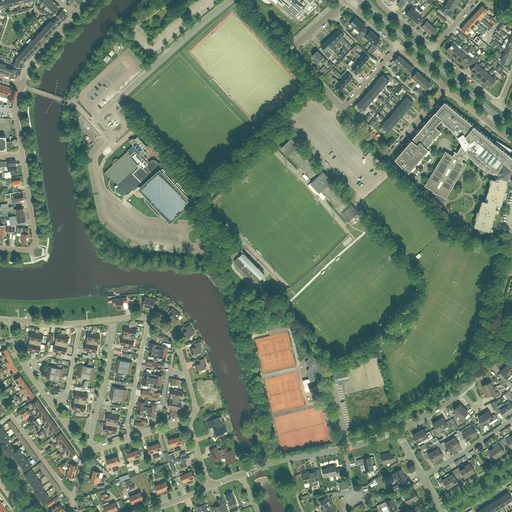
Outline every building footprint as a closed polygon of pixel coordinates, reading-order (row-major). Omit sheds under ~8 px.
[(39,0),(53,13),(52,15),(55,18),(52,22),(50,20),(20,53),(27,58),(61,20),(61,21),(65,16),(63,14),(65,12),(62,9),(58,13),(56,11),(59,7),(56,4),(57,4),(56,3),(55,4),(53,1),(51,0),(39,0)] [(274,0),(300,22),(324,1),(323,0),(274,0)] [(448,0),(445,6),(453,10),(456,5),(448,0)] [(450,16),(453,10),(445,6),(442,4),(440,6),(442,7),(440,10),(438,9),(437,10),(444,17),(447,14),(450,16)] [(406,13),(411,18),(422,5),(420,8),(418,6),(416,9),(412,6),(406,13)] [(419,25),(424,19),(422,17),(420,15),(422,12),(421,12),(425,7),(422,5),(411,18),(417,23),(419,25)] [(478,10),(484,15),(487,18),(489,16),(486,13),(488,11),(482,5),(478,10)] [(0,71),(1,72),(2,73),(2,72),(8,74),(8,75),(9,75),(10,75),(15,77),(16,74),(19,75),(21,71),(15,69),(16,66),(21,68),(23,62),(25,60),(15,51),(13,50),(13,52),(18,56),(16,58),(14,65),(11,64),(10,69),(5,67),(5,65),(0,62),(0,8),(0,7),(0,71)] [(484,15),(478,10),(474,15),(479,20),(480,20),(490,29),(492,27),(482,18),(484,15)] [(446,20),(438,14),(436,16),(444,22),(446,20)] [(474,15),(470,19),(478,26),(479,25),(477,23),(479,20),(474,15)] [(493,16),(489,20),(495,25),(498,21),(493,16)] [(355,27),(360,21),(355,17),(353,19),(350,17),(343,25),(347,29),(350,26),(348,25),(350,23),(355,27)] [(424,19),(419,25),(421,26),(421,27),(426,32),(432,25),(426,21),(424,19)] [(470,19),(465,24),(471,29),(475,24),(478,27),(478,26),(470,19)] [(360,21),(355,27),(355,28),(353,30),(356,32),(358,30),(359,31),(356,35),(359,38),(366,30),(363,28),(365,26),(360,21)] [(469,32),(471,29),(465,24),(461,29),(469,36),(471,34),(469,32)] [(432,25),(426,32),(432,36),(437,30),(432,25)] [(339,29),(334,34),(339,39),(349,49),(351,47),(344,38),(343,39),(341,37),(344,35),(339,29)] [(366,30),(359,38),(361,35),(364,38),(365,36),(370,40),(375,34),(370,30),(368,32),(366,30)] [(339,39),(334,34),(330,38),(334,43),(335,43),(340,48),(342,46),(337,41),(339,39)] [(375,34),(370,40),(373,43),(371,44),(372,45),(368,50),(372,53),(381,43),(378,41),(380,39),(375,34)] [(325,42),(330,47),(336,53),(337,52),(332,45),(334,43),(330,38),(325,42)] [(510,58),(511,53),(511,51),(505,49),(494,39),(492,42),(501,50),(501,49),(504,52),(503,55),(510,58)] [(454,41),(452,43),(446,50),(451,54),(457,47),(458,45),(454,41)] [(505,49),(511,51),(511,45),(508,44),(505,41),(503,43),(507,46),(505,49)] [(327,49),(330,47),(325,42),(321,46),(323,49),(321,51),(328,58),(332,55),(327,49)] [(451,54),(456,58),(461,51),(466,46),(464,44),(459,49),(457,47),(451,54)] [(351,50),(353,52),(365,62),(369,58),(364,53),(362,56),(360,54),(359,54),(355,51),(357,48),(355,46),(351,50)] [(317,50),(312,55),(318,61),(320,59),(324,65),(328,61),(323,56),(322,56),(317,50)] [(510,58),(503,55),(497,50),(495,52),(499,55),(502,58),(501,61),(508,64),(510,58)] [(466,55),(461,51),(456,58),(460,62),(466,55)] [(353,52),(351,54),(356,58),(353,61),(361,67),(365,62),(353,52)] [(395,63),(398,65),(403,59),(399,55),(396,59),(395,58),(390,63),(393,65),(395,63)] [(468,57),(466,55),(460,62),(465,66),(468,63),(470,65),(476,59),(473,56),(472,57),(470,56),(468,57)] [(403,69),(408,63),(403,59),(398,65),(403,69)] [(470,70),(475,74),(481,67),(484,63),(482,61),(478,65),(476,63),(478,61),(476,59),(470,65),(472,67),(470,70)] [(344,65),(347,68),(353,73),(355,71),(356,72),(361,67),(353,61),(349,66),(342,60),(340,62),(344,65)] [(408,63),(403,69),(408,74),(413,68),(408,63)] [(397,70),(390,64),(389,66),(391,69),(395,73),(397,70)] [(347,68),(344,65),(342,67),(345,70),(341,75),(348,81),(352,76),(348,72),(349,72),(346,69),(347,68)] [(481,67),(475,74),(480,78),(490,66),(488,65),(484,70),(481,67)] [(328,70),(324,66),(319,70),(323,75),(328,70)] [(480,78),(484,82),(490,75),(495,70),(493,69),(488,74),(486,72),(490,67),(490,66),(480,78)] [(334,77),(344,86),(348,81),(341,75),(335,70),(334,72),(339,77),(341,79),(339,82),(334,77)] [(416,81),(421,75),(416,71),(411,77),(416,81)] [(382,74),(378,79),(385,85),(388,81),(390,82),(393,79),(391,77),(387,74),(385,77),(382,74)] [(426,79),(421,75),(416,81),(417,81),(411,87),(413,89),(416,86),(418,88),(426,79)] [(492,77),(490,75),(484,82),(489,86),(493,82),(494,83),(498,79),(494,76),(492,77)] [(344,86),(334,77),(332,80),(335,82),(333,85),(335,87),(340,91),(344,86)] [(381,90),(385,85),(378,79),(374,84),(381,90)] [(426,79),(418,88),(416,91),(421,96),(424,93),(420,90),(423,87),(426,89),(427,87),(429,89),(431,88),(433,86),(432,85),(431,83),(426,79)] [(370,89),(376,95),(381,90),(374,84),(370,89)] [(5,86),(1,96),(8,99),(11,88),(5,86)] [(407,90),(403,86),(397,93),(399,94),(403,89),(405,92),(407,90)] [(8,99),(7,101),(13,103),(17,90),(11,88),(8,99)] [(365,94),(372,100),(376,95),(370,89),(365,94)] [(403,101),(410,107),(414,102),(411,100),(413,97),(410,94),(410,95),(407,92),(405,96),(406,97),(403,101)] [(361,99),(368,105),(372,100),(365,94),(361,99)] [(364,110),(368,105),(361,99),(357,104),(360,107),(358,109),(360,112),(364,110)] [(493,141),(444,101),(394,158),(407,173),(428,149),(426,148),(441,131),(435,126),(441,120),(444,123),(446,124),(447,126),(449,127),(450,128),(451,130),(453,131),(454,133),(455,134),(456,136),(457,137),(461,144),(457,152),(454,151),(451,155),(445,152),(425,185),(434,190),(433,191),(435,193),(436,192),(445,197),(465,164),(460,161),(462,158),(466,160),(469,155),(470,156),(472,158),(473,160),(475,161),(476,162),(478,164),(480,165),(482,166),(484,168),(485,169),(487,170),(489,171),(491,172),(493,173),(494,171),(496,173),(495,173),(498,174),(497,177),(493,176),(493,179),(491,178),(486,198),(488,198),(487,202),(482,200),(474,227),(481,229),(480,231),(485,233),(486,230),(489,231),(496,208),(495,208),(496,205),(500,206),(507,183),(510,184),(511,185),(511,172),(510,172),(511,169),(501,163),(503,162),(511,169),(511,156),(509,154),(511,149),(496,140),(493,141)] [(410,107),(403,101),(399,106),(405,112),(410,107)] [(405,112),(399,106),(394,111),(401,117),(405,112)] [(401,117),(394,111),(390,116),(397,122),(401,117)] [(390,116),(386,121),(393,127),(397,122),(390,116)] [(388,132),(393,127),(386,121),(382,126),(380,130),(384,132),(386,130),(388,132)] [(377,136),(371,130),(369,132),(375,138),(377,136)] [(0,149),(5,149),(6,149),(5,148),(12,148),(12,141),(5,141),(5,136),(0,136),(0,149)] [(144,198),(144,199),(145,200),(158,215),(159,215),(160,215),(160,216),(161,216),(161,215),(162,215),(163,215),(163,214),(170,221),(190,203),(192,205),(195,202),(196,202),(196,201),(196,200),(196,199),(196,198),(195,198),(164,164),(164,163),(163,163),(162,163),(162,162),(161,162),(159,162),(159,163),(148,162),(148,161),(148,160),(147,160),(147,159),(146,158),(143,155),(146,152),(143,149),(144,149),(146,146),(139,138),(136,140),(135,139),(134,139),(134,138),(133,138),(132,138),(131,139),(129,141),(134,145),(119,159),(118,159),(117,158),(116,158),(116,159),(115,159),(114,159),(114,160),(113,160),(113,161),(112,162),(112,163),(112,164),(113,164),(113,165),(104,172),(103,172),(106,174),(108,176),(110,178),(110,179),(109,180),(109,181),(109,182),(109,183),(109,184),(109,185),(109,186),(109,187),(110,188),(111,189),(111,190),(112,190),(112,191),(113,192),(114,192),(116,190),(116,191),(117,192),(118,193),(119,193),(120,194),(121,194),(122,194),(123,194),(124,194),(125,194),(126,194),(127,194),(128,193),(129,193),(129,192),(133,189),(134,191),(142,183),(143,185),(139,188),(146,196),(145,196),(145,197),(144,197),(144,198)] [(297,146),(291,139),(281,148),(287,155),(288,154),(293,159),(294,158),(305,171),(304,172),(310,177),(318,170),(296,147),(297,146)] [(16,165),(15,161),(0,162),(0,166),(7,166),(7,171),(16,170),(16,165)] [(337,208),(346,200),(329,182),(331,181),(323,171),(311,183),(319,192),(321,190),(326,195),(327,194),(338,207),(337,208)] [(463,189),(459,184),(455,187),(458,193),(463,189)] [(20,193),(19,191),(9,193),(4,194),(5,198),(10,198),(11,204),(19,202),(19,200),(23,199),(22,192),(20,193)] [(346,200),(337,208),(342,213),(341,214),(347,221),(358,211),(351,204),(350,205),(346,200)] [(23,214),(15,215),(16,222),(24,221),(24,220),(25,220),(25,217),(24,218),(23,214)] [(28,228),(16,227),(16,233),(20,234),(20,238),(21,238),(21,243),(27,244),(28,228)] [(248,258),(243,253),(234,262),(249,277),(254,272),(261,278),(265,275),(259,269),(261,267),(258,264),(256,266),(251,261),(253,259),(250,256),(248,258)] [(155,300),(145,297),(144,300),(143,301),(144,301),(142,307),(149,309),(151,309),(153,310),(154,304),(157,305),(158,301),(155,300)] [(127,302),(126,298),(112,299),(113,305),(116,305),(117,309),(124,309),(124,308),(128,308),(127,302)] [(180,315),(171,308),(169,311),(165,316),(168,318),(173,323),(178,317),(180,319),(182,317),(180,315)] [(192,328),(189,324),(184,327),(186,330),(182,333),(186,339),(194,333),(192,329),(192,328)] [(268,330),(266,324),(255,327),(257,333),(268,330)] [(387,340),(382,334),(378,337),(383,344),(387,340)] [(201,347),(199,341),(193,343),(194,347),(190,348),(192,355),(202,352),(200,347),(201,347)] [(159,345),(158,351),(167,353),(168,347),(167,346),(168,343),(163,342),(162,345),(159,345)] [(0,351),(2,356),(9,354),(6,348),(0,350),(0,351)] [(11,359),(9,354),(2,356),(5,362),(11,359)] [(322,366),(312,356),(305,362),(310,367),(307,370),(309,381),(307,381),(310,392),(318,390),(315,379),(314,379),(312,372),(314,371),(315,372),(322,366)] [(206,363),(204,358),(198,359),(194,360),(193,361),(194,363),(195,363),(195,364),(194,364),(196,371),(206,368),(206,366),(206,365),(206,366),(205,363),(206,363)] [(14,365),(11,359),(5,362),(7,368),(14,365)] [(16,371),(14,365),(7,368),(10,374),(16,371)] [(349,378),(346,367),(333,370),(334,374),(330,375),(332,384),(338,383),(337,381),(349,378)] [(501,379),(506,383),(509,380),(507,378),(511,374),(504,368),(500,372),(504,376),(501,379)] [(17,384),(23,380),(19,375),(13,379),(17,384)] [(151,386),(152,380),(143,378),(142,384),(143,384),(143,387),(147,388),(147,385),(151,386)] [(21,390),(26,385),(23,380),(17,384),(21,390)] [(199,388),(203,400),(212,398),(210,388),(214,387),(212,380),(211,380),(209,381),(210,385),(204,386),(199,388)] [(482,385),(484,391),(493,387),(491,382),(482,385)] [(24,395),(30,390),(26,385),(21,390),(24,395)] [(493,387),(484,391),(486,396),(492,394),(493,398),(499,395),(497,392),(495,393),(494,389),(496,388),(495,386),(493,387)] [(14,387),(6,393),(6,392),(5,393),(6,396),(15,389),(14,387)] [(30,390),(24,395),(28,400),(34,396),(30,390)] [(137,407),(146,409),(148,403),(149,398),(149,394),(141,393),(141,396),(146,397),(145,402),(139,401),(137,407)] [(168,405),(168,407),(174,408),(176,399),(170,398),(169,400),(168,401),(167,403),(168,405)] [(34,409),(40,404),(36,399),(30,404),(34,409)] [(493,408),(497,414),(500,412),(493,401),(490,403),(493,408)] [(500,404),(503,407),(499,410),(504,416),(509,412),(504,405),(503,403),(500,404)] [(44,409),(40,404),(34,409),(38,414),(44,409)] [(453,414),(455,416),(456,415),(464,408),(460,404),(453,410),(455,412),(453,414)] [(468,413),(464,408),(456,415),(455,416),(457,415),(461,419),(459,421),(462,423),(466,419),(464,416),(468,413)] [(47,414),(44,409),(38,414),(41,419),(47,414)] [(488,411),(483,414),(489,425),(490,424),(488,422),(493,419),(494,421),(498,419),(494,414),(491,416),(488,411)] [(51,420),(47,414),(41,419),(45,424),(51,420)] [(487,426),(489,425),(483,414),(478,418),(481,422),(477,424),(481,430),(484,428),(483,426),(486,424),(487,426)] [(207,421),(209,427),(213,426),(216,435),(223,432),(222,429),(226,428),(224,422),(224,421),(223,421),(221,416),(219,417),(218,417),(207,421)] [(443,417),(437,420),(442,429),(447,426),(449,428),(452,426),(449,420),(445,422),(443,417)] [(144,423),(144,420),(142,419),(141,423),(135,422),(135,427),(143,429),(143,423),(144,423)] [(49,429),(55,425),(51,420),(45,424),(49,429)] [(442,429),(437,420),(432,423),(435,428),(432,430),(435,436),(438,434),(437,432),(440,430),(442,433),(444,432),(442,429)] [(467,430),(472,438),(477,435),(474,430),(477,428),(474,422),(470,424),(472,426),(467,430)] [(55,425),(49,429),(52,434),(58,430),(55,425)] [(418,432),(422,440),(427,437),(429,439),(432,437),(429,432),(425,434),(423,429),(418,432)] [(457,433),(460,438),(464,436),(467,441),(472,438),(467,430),(462,433),(460,430),(457,433)] [(5,432),(0,435),(0,440),(2,443),(6,440),(9,438),(5,432)] [(54,437),(58,442),(64,437),(60,432),(54,437)] [(422,440),(418,432),(412,435),(417,443),(422,440)] [(450,440),(455,448),(460,445),(457,441),(460,438),(457,433),(453,435),(455,437),(450,440)] [(504,437),(501,439),(504,445),(508,443),(511,447),(511,446),(511,438),(509,434),(504,437)] [(180,436),(174,438),(176,445),(182,443),(180,436)] [(58,442),(61,447),(67,442),(64,437),(58,442)] [(170,447),(176,445),(174,438),(168,440),(170,447)] [(504,445),(501,439),(497,442),(498,444),(494,447),(499,455),(504,452),(501,447),(504,445)] [(10,445),(6,440),(2,443),(0,444),(0,445),(3,450),(10,445)] [(433,451),(438,459),(443,456),(440,451),(443,449),(440,443),(438,440),(435,443),(438,448),(433,451)] [(455,448),(450,440),(445,443),(443,441),(440,443),(443,449),(447,447),(450,452),(455,448)] [(54,445),(52,442),(44,448),(46,450),(51,446),(54,445)] [(67,442),(61,447),(65,452),(71,447),(67,442)] [(159,443),(153,444),(155,451),(161,449),(159,443)] [(149,453),(155,451),(153,444),(147,446),(149,453)] [(14,451),(10,445),(3,450),(7,456),(11,454),(14,451)] [(75,453),(71,447),(65,452),(69,457),(74,453),(75,453)] [(218,451),(216,447),(210,449),(214,460),(219,458),(224,456),(227,464),(235,461),(231,450),(228,451),(226,447),(221,449),(220,450),(219,450),(218,451)] [(494,458),(499,455),(494,447),(489,450),(488,448),(484,451),(488,456),(491,454),(494,458)] [(14,451),(11,454),(15,459),(22,454),(18,448),(14,451)] [(132,451),(135,458),(141,456),(138,449),(132,451)] [(129,460),(135,458),(132,451),(126,453),(129,460)] [(433,462),(438,459),(433,451),(428,454),(427,452),(423,454),(426,459),(430,457),(433,462)] [(394,459),(392,452),(381,455),(383,463),(389,461),(392,467),(398,463),(396,458),(394,459)] [(26,460),(22,454),(15,459),(19,465),(26,460)] [(183,465),(184,468),(187,467),(186,464),(186,463),(185,460),(190,458),(188,455),(181,457),(183,465)] [(118,456),(112,458),(114,464),(120,463),(118,456)] [(373,465),(371,457),(356,460),(357,466),(364,465),(365,471),(374,469),(376,468),(376,465),(373,465)] [(114,464),(112,458),(106,460),(108,466),(114,464)] [(469,463),(464,466),(469,474),(475,471),(472,466),(475,464),(471,459),(468,461),(469,463)] [(26,460),(19,465),(23,470),(30,465),(26,460)] [(70,463),(68,469),(75,471),(77,465),(70,463)] [(464,478),(469,474),(464,466),(463,464),(461,465),(462,467),(459,469),(458,467),(454,469),(458,475),(461,473),(464,478)] [(335,469),(335,465),(329,466),(329,468),(322,469),(324,477),(336,474),(337,476),(342,474),(340,468),(335,469)] [(189,472),(186,473),(189,480),(195,477),(192,470),(190,467),(188,468),(189,472)] [(27,480),(34,475),(30,469),(23,474),(27,480)] [(73,478),(75,471),(68,469),(66,476),(73,478)] [(304,483),(305,487),(309,486),(308,482),(318,480),(319,486),(323,485),(319,469),(309,471),(309,472),(302,474),(304,483)] [(391,488),(395,494),(396,493),(402,490),(400,486),(402,485),(402,484),(409,480),(406,476),(405,476),(401,469),(390,475),(392,479),(395,477),(396,478),(396,477),(399,483),(397,484),(391,488)] [(448,473),(446,475),(452,485),(457,482),(454,477),(458,475),(454,469),(451,472),(452,474),(450,475),(448,473)] [(93,470),(92,476),(98,478),(100,472),(93,470)] [(183,482),(189,480),(186,473),(183,474),(182,472),(180,473),(181,475),(180,475),(183,482)] [(31,485),(38,480),(34,475),(27,480),(31,485)] [(447,488),(452,485),(446,475),(447,477),(442,480),(441,478),(438,480),(441,485),(444,483),(447,488)] [(97,484),(98,478),(92,476),(90,482),(97,484)] [(377,483),(375,479),(369,483),(371,487),(377,483)] [(35,491),(42,486),(38,480),(31,485),(35,491)] [(160,483),(163,490),(169,488),(166,481),(160,483)] [(157,493),(163,490),(160,483),(154,486),(157,493)] [(42,486),(35,491),(34,492),(38,498),(45,493),(41,487),(42,486)] [(135,494),(138,501),(143,498),(141,491),(135,494)] [(418,498),(414,491),(407,495),(405,492),(400,495),(402,499),(404,498),(408,503),(418,498)] [(236,502),(232,492),(225,495),(229,505),(230,505),(232,508),(229,509),(230,511),(234,511),(238,511),(236,506),(236,507),(234,503),(236,502)] [(511,499),(508,492),(502,495),(507,503),(511,499)] [(45,493),(38,498),(42,503),(49,498),(45,493)] [(138,501),(135,494),(129,496),(132,503),(138,501)] [(502,506),(507,503),(502,495),(497,499),(502,506)] [(332,511),(336,510),(327,496),(321,500),(323,504),(322,505),(326,511),(328,510),(329,511),(332,511)] [(215,511),(226,511),(221,498),(217,500),(219,505),(213,507),(215,511)] [(398,508),(393,498),(376,506),(379,511),(383,510),(381,507),(387,504),(391,511),(398,508)] [(492,502),(496,510),(502,506),(497,499),(492,502)] [(115,502),(109,504),(112,511),(118,509),(115,502)] [(486,505),(490,511),(492,511),(496,510),(492,502),(486,505)] [(209,511),(207,511),(204,503),(197,506),(199,511),(211,511),(209,511)]
